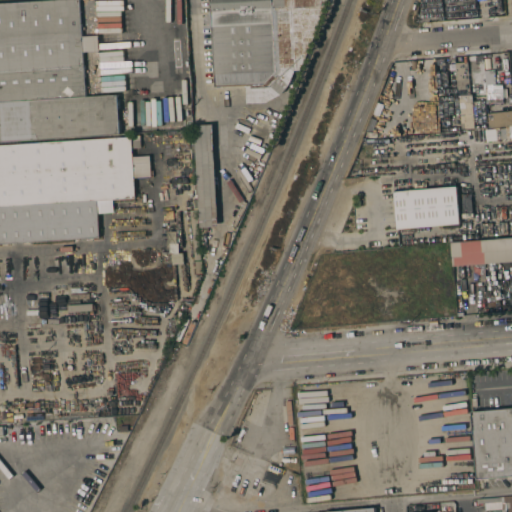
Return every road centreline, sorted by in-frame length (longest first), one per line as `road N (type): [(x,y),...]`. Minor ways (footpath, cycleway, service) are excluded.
road 1 (primary): [(396,0),(250,358),(174,511)]
road 2 (residential): [(250,358),(511,339)]
road 3 (residential): [(381,43),(511,34)]
